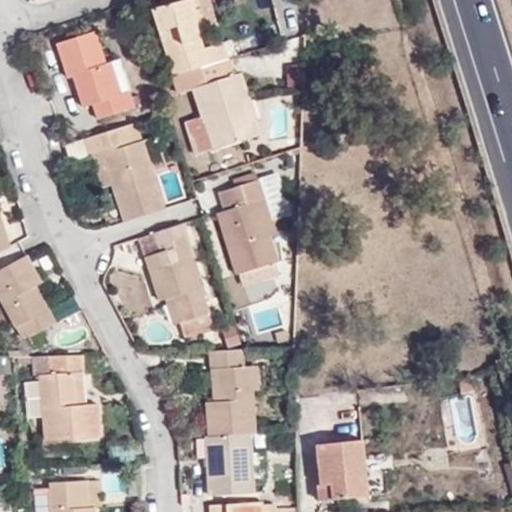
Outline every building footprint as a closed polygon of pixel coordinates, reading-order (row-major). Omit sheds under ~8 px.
[(164,0),(166,4),(152,9),(173,75),(228,58),(222,42),(205,47),(200,33),(218,27),(208,0),(164,0)] [(97,118),(134,106),(129,89),(122,92),(112,61),(106,63),(95,31),(55,43),(67,78),(73,76),(83,107),(93,104),(97,118)] [(242,72),(233,74),(228,58),(173,75),(179,92),(192,88),(202,118),(211,148),(261,133),(257,118),(250,120),(244,99),(250,97),(242,72)] [(129,89),(119,59),(112,61),(122,92),(129,89)] [(257,118),(250,97),(244,99),(250,120),(257,118)] [(196,153),(211,148),(202,118),(187,123),(196,153)] [(153,171),(143,139),(137,122),(87,138),(91,153),(103,149),(113,183),(125,221),(164,208),(153,171)] [(166,166),(157,135),(143,139),(153,171),(166,166)] [(262,157),(260,143),(245,145),(246,158),(262,157)] [(91,153),(102,187),(113,183),(103,149),(91,153)] [(254,172),(233,179),(235,186),(238,185),(256,180),(254,172)] [(274,262),(278,261),(270,236),(281,232),(275,214),(270,196),(264,178),(256,180),(238,185),(244,204),(224,210),(217,213),(236,274),(241,273),(243,280),(276,269),(274,262)] [(244,204),(238,185),(235,186),(218,191),(224,210),(244,204)] [(275,214),(287,211),(281,193),(270,196),(275,214)] [(0,250),(11,244),(3,219),(0,219),(0,250)] [(138,238),(159,300),(165,299),(172,296),(180,322),(208,313),(192,256),(181,224),(138,238)] [(43,282),(29,255),(0,270),(0,299),(15,327),(20,324),(28,336),(56,321),(50,309),(43,312),(30,288),(37,285),(43,282)] [(50,309),(37,285),(30,288),(43,312),(50,309)] [(180,322),(172,296),(165,299),(174,324),(180,322)] [(212,327),(208,313),(180,322),(184,336),(212,327)] [(214,401),(208,401),(210,435),(250,432),(254,432),(252,391),(251,365),(243,365),(243,349),(210,351),(212,368),(219,368),(221,401),(214,401)] [(83,371),(82,355),(50,356),(50,366),(51,374),(40,375),(46,440),(102,437),(100,402),(86,403),(79,404),(77,371),(83,371)] [(260,390),(259,365),(251,365),(252,391),(260,390)] [(34,367),(35,375),(40,375),(51,374),(50,366),(34,367)] [(212,368),(214,401),(221,401),(219,368),(212,368)] [(86,403),(83,371),(77,371),(79,404),(86,403)] [(250,432),(210,435),(206,436),(209,495),(254,493),(252,466),(251,448),(250,432)] [(385,471),(366,473),(363,440),(318,445),(322,485),(318,485),(319,500),(388,493),(385,471)] [(135,461),(134,445),(110,446),(111,462),(135,461)] [(267,466),(266,447),(251,448),(252,466),(267,466)] [(75,475),(74,467),(50,469),(50,477),(75,475)] [(82,480),(51,481),(53,506),(52,511),(97,511),(97,506),(90,506),(84,507),(82,480)] [(483,484),(484,504),(496,503),(495,483),(483,484)] [(256,511),(257,502),(208,504),(208,511),(256,511)] [(275,503),(261,503),(261,511),(298,511),(299,507),(275,508),(275,503)]
